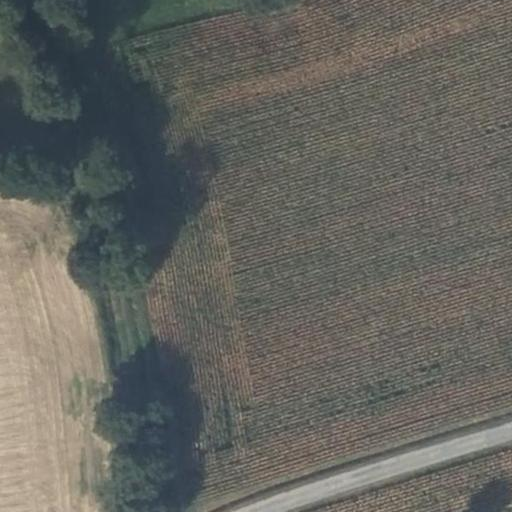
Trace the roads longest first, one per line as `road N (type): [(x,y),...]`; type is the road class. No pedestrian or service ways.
road 1 (track): [(145,511),(105,253),(31,0)]
road 2 (unclassified): [(511,428),(255,511)]
